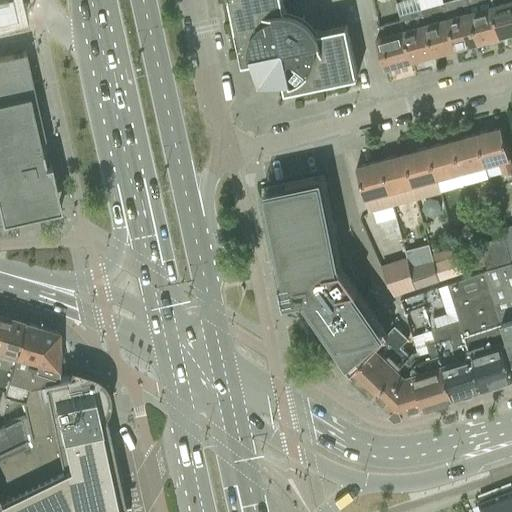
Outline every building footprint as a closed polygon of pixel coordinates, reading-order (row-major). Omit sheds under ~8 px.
[(229,0),(240,49),(243,62),(253,60),(254,61),(256,72),(259,71),(262,73),(262,74),(261,74),(261,75),(261,76),(262,76),(262,77),(262,78),(263,78),(263,79),(264,79),(265,79),(266,79),(267,79),(268,79),(269,78),(271,79),(272,83),(283,80),(286,91),(300,88),(358,76),(354,56),(347,25),(317,31),(316,28),(314,26),(312,23),(310,21),(308,19),(306,17),(303,15),(300,14),(297,12),(294,11),(291,11),(288,10),(285,10),(283,0),(229,0)] [(467,0),(454,0),(445,3),(457,48),(479,42),(470,11),(467,0)] [(467,0),(470,11),(479,42),(501,36),(492,5),(491,0),(467,0)] [(511,0),(491,0),(492,5),(501,36),(511,33),(511,0)] [(445,3),(423,9),(435,54),(457,48),(445,3)] [(401,15),(402,19),(413,60),(435,54),(423,9),(401,15)] [(413,60),(402,19),(379,26),(381,36),(376,37),(385,68),(413,60)] [(0,221),(19,217),(61,208),(45,138),(25,52),(0,57),(0,221)] [(501,127),(477,133),(486,166),(500,162),(503,175),(511,173),(511,165),(510,159),(507,146),(501,127)] [(477,133),(453,140),(462,173),(486,166),(477,133)] [(453,140),(429,146),(438,179),(462,173),(453,140)] [(429,146),(405,153),(417,198),(441,192),(438,179),(429,146)] [(405,153),(381,160),(393,205),(417,198),(405,153)] [(393,205),(381,160),(356,166),(369,212),(393,205)] [(301,300),(351,373),(396,325),(369,287),(369,290),(368,292),(367,295),(366,297),(364,299),(354,284),(355,282),(355,281),(355,279),(355,278),(355,277),(354,275),(335,233),(324,176),(261,188),(285,303),(288,303),(289,303),(289,304),(290,305),(291,306),(292,306),(293,306),(294,306),(296,305),(297,304),(298,303),(298,301),(301,300)] [(511,224),(501,228),(503,236),(511,263),(511,262),(511,224)] [(503,236),(480,244),(482,251),(487,264),(488,270),(511,263),(503,236)] [(459,259),(463,272),(487,264),(482,251),(459,259)] [(416,288),(408,257),(381,266),(394,294),(416,288)] [(463,272),(459,259),(458,257),(435,264),(440,280),(463,272)] [(434,261),(411,268),(416,288),(440,280),(435,264),(434,261)] [(488,270),(486,271),(496,301),(511,296),(511,262),(511,263),(488,270)] [(486,271),(449,284),(460,320),(464,330),(464,332),(482,387),(511,377),(511,350),(502,321),(486,271)] [(511,296),(496,301),(502,321),(511,318),(511,296)] [(25,322),(3,315),(0,324),(0,389),(5,390),(25,322)] [(511,318),(502,321),(511,350),(511,318)] [(397,369),(373,393),(395,415),(482,387),(464,332),(464,330),(460,320),(459,320),(457,321),(432,329),(436,342),(440,355),(416,363),(413,366),(411,368),(412,373),(405,375),(397,369)] [(4,396),(23,401),(32,383),(58,378),(58,335),(55,330),(54,330),(25,322),(5,390),(4,396)] [(351,373),(373,393),(410,355),(400,345),(407,338),(395,327),(396,326),(396,325),(351,373)] [(0,511),(118,511),(118,509),(122,507),(124,506),(124,503),(121,492),(121,489),(115,464),(115,461),(112,450),(112,447),(109,435),(109,433),(106,421),(106,419),(105,416),(107,412),(108,409),(110,400),(108,392),(105,384),(99,377),(91,373),(70,367),(68,375),(58,378),(32,383),(23,401),(26,419),(27,424),(28,427),(30,436),(14,444),(8,433),(5,426),(0,427),(0,511)] [(511,511),(511,489),(479,502),(484,511),(511,511)]
